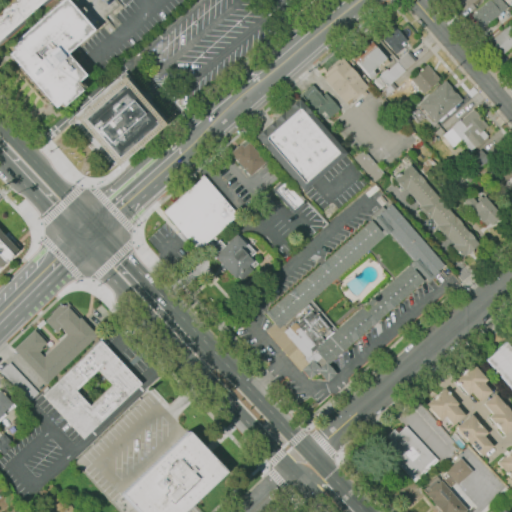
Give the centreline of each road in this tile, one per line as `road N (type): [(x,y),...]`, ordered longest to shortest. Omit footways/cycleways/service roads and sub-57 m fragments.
road 1 (residential): [(511,275),(310,452)]
road 2 (primary): [(87,238),(103,268),(244,416)]
road 3 (primary): [(207,346),(118,254),(87,238)]
road 4 (secondary): [(363,0),(243,98)]
road 5 (primary): [(310,452),(207,346)]
road 6 (primary): [(87,238),(67,198),(0,126)]
